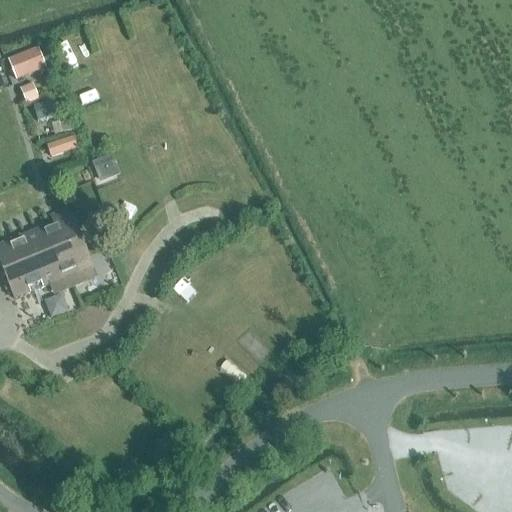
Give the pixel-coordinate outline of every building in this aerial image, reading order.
[(7,61),(16,82),(46,70),(38,49),(7,61)] [(36,84),(23,89),(30,107),(43,101),(36,84)] [(66,96),(63,85),(52,88),(55,99),(66,96)] [(53,103),(33,108),(37,123),(57,117),(53,103)] [(71,132),(68,121),(60,123),(63,135),(71,132)] [(50,158),(76,150),(73,139),(47,147),(50,158)] [(111,160),(98,166),(103,181),(117,175),(111,160)] [(50,217),(53,225),(0,244),(0,266),(12,299),(49,285),(52,293),(56,294),(93,277),(90,269),(91,269),(71,218),(68,210),(50,217)] [(103,229),(96,212),(86,216),(92,234),(103,229)]
